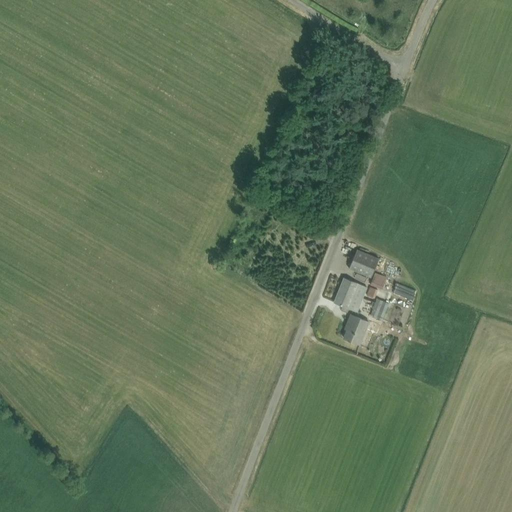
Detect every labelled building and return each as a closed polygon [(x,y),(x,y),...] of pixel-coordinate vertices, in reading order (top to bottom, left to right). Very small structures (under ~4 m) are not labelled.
[(379,259),(366,253),(356,249),(349,268),(371,277),(379,259)] [(386,277),(374,272),(370,284),(382,289),(386,277)] [(367,287),(353,281),(344,278),(334,302),(357,312),(367,287)] [(374,298),(377,289),(369,287),(366,295),(374,298)] [(381,300),(374,317),(387,322),(393,305),(381,300)] [(343,338),(353,341),(360,344),(369,322),(351,315),(347,324),(349,325),(343,338)]
